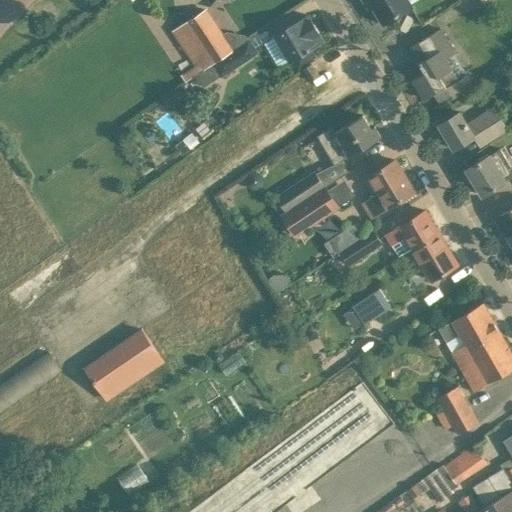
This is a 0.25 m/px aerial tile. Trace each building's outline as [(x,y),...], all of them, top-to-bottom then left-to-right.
[(371,0),(385,23),(414,5),(411,0),(371,0)] [(235,48),(209,10),(207,7),(173,31),(200,71),(235,48)] [(324,40),(309,14),(291,24),(274,35),(281,46),(289,61),(290,62),(293,60),(299,69),(318,58),(312,47),(324,40)] [(441,28),(427,36),(410,46),(419,62),(407,69),(425,98),(434,93),(439,102),(452,94),(446,86),(459,78),(447,58),(456,52),(441,28)] [(243,63),(250,58),(240,44),(235,48),(200,71),(196,74),(203,86),(208,83),(221,75),(222,76),(243,63)] [(312,63),(304,68),(311,80),(320,75),(312,63)] [(511,66),(502,73),(507,81),(511,78),(511,66)] [(461,110),(457,113),(440,123),(455,148),(474,136),(482,147),(509,129),(494,106),(469,122),(461,110)] [(335,164),(364,146),(382,136),(375,125),(372,128),(364,114),(336,131),(332,126),(318,135),(335,164)] [(176,145),(183,154),(200,141),(193,131),(176,145)] [(511,167),(500,148),(484,158),(467,168),(483,195),(507,180),(507,179),(511,175),(511,167)] [(395,159),(366,177),(367,178),(350,187),(368,217),(388,205),(389,206),(414,191),(395,159)] [(286,210),(318,188),(325,184),(315,170),(276,196),(286,210)] [(296,236),(332,212),(340,207),(326,185),(281,214),(296,236)] [(511,207),(497,217),(507,233),(508,233),(511,239),(511,241),(511,242),(511,207)] [(408,250),(409,250),(439,232),(426,209),(400,225),(400,226),(385,234),(392,245),(393,244),(399,255),(408,250)] [(343,230),(352,243),(363,236),(354,223),(343,230)] [(350,265),(360,258),(383,243),(374,228),(363,236),(352,243),(340,251),(350,265)] [(431,280),(441,274),(458,264),(439,232),(409,250),(419,268),(423,266),(431,280)] [(275,293),(284,288),(275,274),(266,279),(275,293)] [(365,323),(389,307),(392,305),(381,287),(353,305),(365,323)] [(451,352),(474,390),(511,368),(511,350),(484,301),(439,327),(453,351),(451,352)] [(171,352),(169,349),(179,342),(168,326),(150,338),(142,327),(85,366),(108,399),(165,361),(163,358),(171,352)] [(51,351),(0,382),(0,408),(63,369),(51,351)] [(275,511),(394,423),(362,380),(185,511),(275,511)] [(459,386),(442,396),(438,397),(445,409),(437,413),(451,438),(479,422),(459,386)] [(485,504),(511,484),(511,434),(503,440),(511,453),(511,456),(501,464),(503,468),(474,485),(485,504)] [(474,445),(472,446),(445,464),(444,463),(407,488),(414,497),(423,491),(424,492),(430,487),(429,486),(436,481),(447,496),(454,491),(452,489),(459,484),(458,483),(487,463),(474,445)] [(129,471),(120,477),(130,491),(138,485),(129,471)] [(511,511),(511,484),(485,504),(486,505),(474,511),(511,511)] [(470,511),(480,507),(471,492),(459,500),(466,511),(470,511)]
